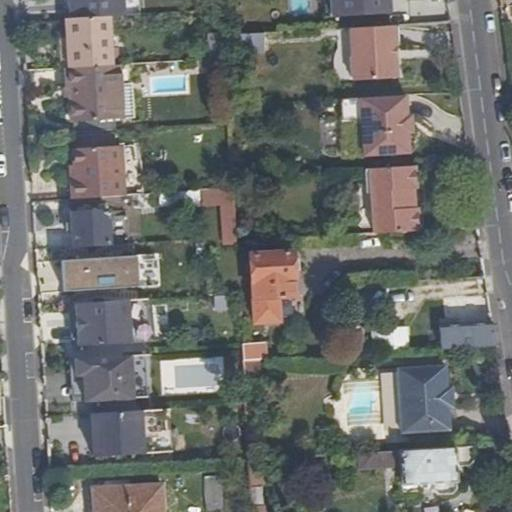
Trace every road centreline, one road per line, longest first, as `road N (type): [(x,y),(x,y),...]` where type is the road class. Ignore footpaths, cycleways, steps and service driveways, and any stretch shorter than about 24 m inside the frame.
road 1 (residential): [(1,0),(33,511)]
road 2 (residential): [(511,288),(468,0)]
